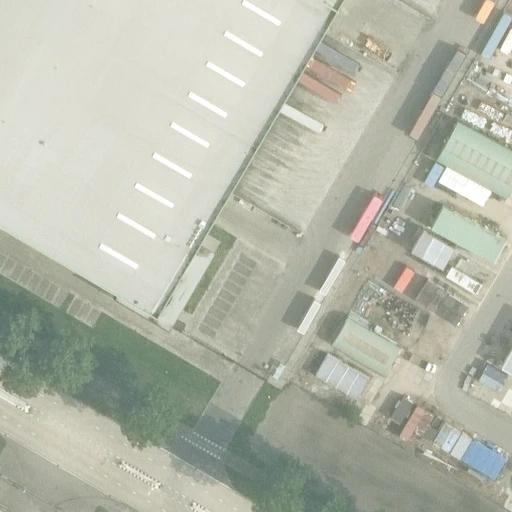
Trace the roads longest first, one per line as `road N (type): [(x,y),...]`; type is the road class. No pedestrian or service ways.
road 1 (unclassified): [(204,511),(0,391)]
road 2 (unclassified): [(0,415),(165,511)]
